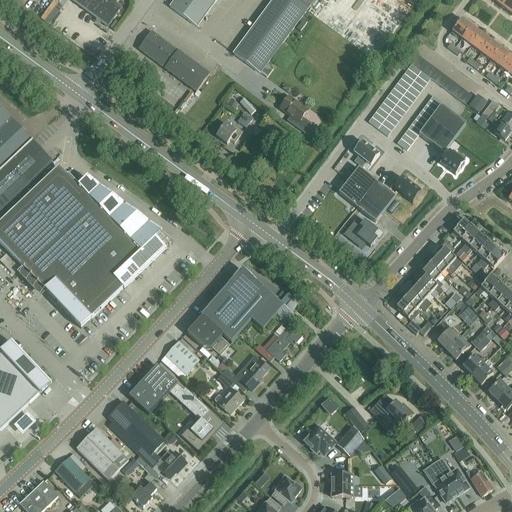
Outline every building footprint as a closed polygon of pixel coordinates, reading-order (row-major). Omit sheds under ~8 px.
[(97,0),(70,0),(82,8),(87,1),(91,4),(93,1),(96,2),(97,0)] [(117,0),(97,0),(96,2),(93,1),(91,4),(87,1),(82,8),(108,28),(117,15),(118,16),(119,13),(121,9),(115,4),(118,0),(117,0)] [(175,0),(170,8),(197,28),(217,0),(175,0)] [(273,0),(233,55),(260,75),(315,0),(273,0)] [(511,0),(506,0),(501,7),(511,14),(511,12),(511,0)] [(462,20),(451,34),(456,38),(457,37),(462,40),(471,27),(462,21),(462,20)] [(139,50),(151,33),(140,24),(125,44),(135,51),(137,49),(139,50)] [(471,27),(462,40),(460,42),(465,45),(466,44),(471,47),(481,35),(471,27)] [(170,74),(183,56),(178,52),(178,53),(151,33),(139,50),(165,70),(170,74)] [(481,35),(471,47),(470,49),(475,52),(476,51),(481,54),(490,42),(481,35)] [(490,42),(481,54),(480,56),(484,60),(486,58),(490,62),(500,49),(490,42)] [(450,45),(447,49),(452,53),(455,48),(450,45)] [(455,48),(452,53),(457,57),(461,52),(455,48)] [(500,49),(490,62),(489,63),(494,67),(495,65),(500,69),(509,56),(500,49)] [(415,55),(410,51),(404,60),(409,63),(415,55)] [(415,55),(409,63),(413,67),(420,58),(415,55)] [(209,76),(183,56),(170,74),(196,93),(209,76)] [(511,57),(509,56),(500,69),(499,70),(504,74),(505,72),(510,76),(511,72),(511,57)] [(424,61),(420,58),(413,67),(418,70),(424,61)] [(471,67),(475,63),(470,59),(466,63),(471,67)] [(428,65),(424,61),(418,70),(422,73),(428,65)] [(475,63),(471,67),(477,71),(480,67),(475,63)] [(433,68),(428,65),(422,73),(426,76),(433,68)] [(411,66),(407,71),(417,78),(421,73),(411,66)] [(437,71),(433,68),(426,76),(431,79),(437,71)] [(407,71),(404,76),(413,83),(417,78),(407,71)] [(441,74),(437,71),(431,79),(435,83),(441,74)] [(421,73),(417,78),(427,85),(431,80),(421,73)] [(490,82),(494,77),(489,73),(485,78),(490,82)] [(446,78),(441,74),(435,83),(439,86),(446,78)] [(404,76),(400,81),(410,88),(413,83),(404,76)] [(494,77),(490,82),(496,86),(499,81),(494,77)] [(417,78),(413,83),(423,90),(427,85),(417,78)] [(450,81),(446,78),(439,86),(444,89),(450,81)] [(400,81),(397,85),(406,92),(410,88),(400,81)] [(454,84),(450,81),(444,89),(448,92),(454,84)] [(413,83),(410,88),(420,95),(423,90),(413,83)] [(454,84),(448,92),(452,96),(459,87),(454,84)] [(397,85),(393,90),(403,97),(406,92),(397,85)] [(463,90),(459,87),(452,96),(457,99),(463,90)] [(410,88),(406,92),(416,100),(420,95),(410,88)] [(393,90),(390,95),(399,102),(403,97),(393,90)] [(463,90),(457,99),(461,102),(467,94),(463,90)] [(406,92),(403,97),(412,104),(416,100),(406,92)] [(471,97),(467,94),(461,102),(465,105),(471,97)] [(390,95),(386,100),(396,107),(399,102),(390,95)] [(403,97),(399,102),(409,109),(412,104),(403,97)] [(433,97),(429,102),(439,109),(441,107),(443,104),(433,97)] [(471,97),(465,105),(469,109),(476,100),(471,97)] [(478,97),(476,100),(469,109),(478,115),(481,117),(478,115),(486,104),(478,97)] [(290,117),(287,122),(304,135),(312,125),(303,118),(307,112),(289,98),(280,110),(290,117)] [(386,100),(383,104),(392,111),(396,107),(386,100)] [(399,102),(396,107),(405,114),(409,109),(399,102)] [(429,102),(426,107),(435,114),(439,109),(429,102)] [(493,102),(485,112),(511,132),(511,116),(509,115),(504,121),(499,117),(497,116),(495,116),(493,115),(499,107),(493,102)] [(383,104),(379,109),(389,116),(392,111),(383,104)] [(0,172),(32,142),(0,107),(0,172)] [(396,107),(392,111),(402,119),(405,114),(396,107)] [(426,107),(422,112),(432,119),(435,114),(426,107)] [(432,119),(430,122),(455,140),(466,125),(441,107),(439,109),(435,114),(432,119)] [(379,109),(376,114),(385,121),(389,116),(379,109)] [(392,111),(389,116),(398,123),(402,119),(392,111)] [(422,112),(419,116),(428,124),(430,122),(432,119),(422,112)] [(511,132),(485,112),(482,117),(488,121),(493,125),(498,128),(493,134),(504,143),(511,132)] [(244,113),(237,120),(248,132),(255,125),(244,113)] [(376,114),(372,119),(382,126),(385,121),(376,114)] [(389,116),(385,121),(395,128),(398,123),(389,116)] [(419,116),(415,121),(425,128),(428,124),(419,116)] [(372,119),(368,124),(378,131),(382,126),(372,119)] [(385,121),(382,126),(391,133),(395,128),(385,121)] [(415,121),(411,126),(421,133),(425,128),(415,121)] [(421,133),(419,136),(444,155),(455,140),(430,122),(428,124),(425,128),(421,133)] [(476,123),(465,136),(489,156),(500,143),(476,123)] [(235,128),(233,130),(225,125),(216,137),(227,145),(230,141),(234,145),(243,133),(235,128)] [(382,126),(378,131),(387,138),(391,133),(382,126)] [(411,126),(408,131),(418,138),(419,136),(421,133),(411,126)] [(408,131),(404,135),(414,143),(418,138),(408,131)] [(404,135),(401,140),(410,147),(414,143),(404,135)] [(401,140),(397,145),(407,152),(410,147),(401,140)] [(32,142),(0,172),(0,212),(30,184),(52,163),(52,162),(52,163),(32,142)] [(360,170),(365,174),(379,156),(363,143),(362,142),(360,145),(359,144),(354,150),(355,151),(353,154),(354,154),(359,158),(355,163),(361,168),(360,170)] [(458,153),(455,157),(449,153),(450,152),(449,152),(440,165),(441,164),(455,175),(455,176),(465,163),(464,164),(462,162),(465,159),(458,153)] [(165,250),(168,247),(172,243),(168,240),(161,235),(161,234),(87,179),(79,187),(68,176),(67,177),(59,168),(48,178),(0,223),(0,244),(81,329),(123,289),(124,290),(166,251),(165,250)] [(359,170),(349,182),(367,197),(377,184),(359,170)] [(403,179),(393,190),(412,205),(421,193),(403,179)] [(349,182),(339,195),(357,209),(367,197),(349,182)] [(377,184),(367,197),(385,211),(395,198),(377,184)] [(332,224),(339,215),(343,219),(351,208),(334,195),(330,200),(323,195),(313,208),(332,224)] [(367,197),(357,209),(375,224),(385,211),(367,197)] [(376,228),(360,215),(349,228),(362,239),(358,244),(366,250),(377,237),(372,233),(376,228)] [(461,241),(475,226),(471,223),(468,226),(463,222),(450,236),(454,240),(457,237),(461,241)] [(466,245),(460,251),(456,256),(459,259),(461,257),(480,237),(475,232),(478,229),(475,226),(461,241),(466,245)] [(484,241),(480,237),(461,257),(464,260),(467,257),(473,251),(477,255),(491,240),(487,237),(484,241)] [(491,240),(477,255),(482,260),(476,265),(480,268),(496,251),(491,247),(494,244),(491,240)] [(450,256),(450,255),(454,251),(445,242),(441,247),(450,256)] [(450,256),(441,247),(438,250),(441,253),(437,258),(454,274),(462,265),(450,255),(450,256)] [(496,251),(480,268),(483,272),(489,266),(493,270),(507,255),(503,252),(500,255),(496,251)] [(4,253),(0,257),(0,262),(3,265),(9,258),(4,253)] [(429,259),(426,263),(441,277),(445,272),(451,277),(454,274),(437,258),(433,262),(429,259)] [(441,277),(426,263),(423,266),(426,269),(422,274),(425,277),(426,277),(440,290),(440,289),(443,286),(437,281),(441,277)] [(293,316),(250,278),(242,271),(235,279),(201,317),(202,318),(187,335),(204,350),(211,350),(223,337),(231,344),(251,321),(263,332),(277,316),(286,324),(293,316)] [(450,281),(455,288),(462,283),(457,276),(450,281)] [(426,277),(425,277),(422,282),(418,279),(415,282),(430,296),(434,291),(440,296),(443,292),(440,289),(440,290),(426,277)] [(489,296),(502,281),(499,278),(496,282),(491,277),(488,280),(475,295),(479,298),(484,292),(489,296)] [(502,281),(489,296),(493,301),(488,306),(491,309),(507,292),(503,288),(506,285),(502,281)] [(415,289),(411,293),(429,309),(432,305),(426,300),(430,296),(415,282),(412,286),(415,289)] [(286,300),(290,295),(284,291),(280,296),(286,300)] [(507,292),(491,309),(495,312),(500,307),(504,311),(511,302),(511,295),(511,296),(507,292)] [(429,309),(411,293),(407,298),(404,295),(400,298),(416,312),(420,307),(425,312),(429,309)] [(416,312),(400,298),(397,301),(401,305),(396,309),(411,323),(419,314),(416,312)] [(459,318),(464,322),(463,322),(470,329),(478,320),(468,309),(459,318)] [(428,323),(418,333),(423,338),(433,327),(428,323)] [(278,339),(266,352),(279,364),(285,357),(282,354),(290,345),(293,348),(302,338),(295,331),(291,335),(286,330),(285,331),(281,327),(274,335),(278,339)] [(447,352),(458,341),(461,338),(452,328),(449,331),(437,343),(447,352)] [(503,341),(508,337),(504,331),(499,335),(503,341)] [(475,349),(485,339),(481,334),(471,344),(475,349)] [(222,339),(212,349),(220,357),(230,346),(222,339)] [(485,339),(475,349),(480,353),(490,343),(485,339)] [(467,350),(458,341),(447,352),(456,361),(467,350)] [(109,357),(118,347),(112,342),(103,352),(109,357)] [(199,362),(179,343),(165,358),(186,376),(199,362)] [(0,432),(50,385),(11,344),(0,354),(0,432)] [(501,374),(511,363),(511,353),(511,354),(506,359),(506,360),(496,369),(501,374)] [(232,383),(239,390),(243,385),(252,393),(263,381),(261,379),(269,371),(263,365),(265,362),(257,355),(246,367),(237,377),(232,383)] [(215,370),(220,364),(211,357),(206,362),(215,370)] [(483,358),(479,361),(474,357),(463,368),(463,369),(472,378),(487,362),(483,358)] [(487,362),(472,378),(481,386),(481,387),(493,375),(488,370),(492,367),(487,362)] [(511,363),(501,374),(505,379),(511,372),(511,363)] [(198,453),(212,438),(224,425),(185,389),(183,391),(157,367),(129,397),(149,416),(169,394),(193,416),(197,420),(181,437),(183,439),(198,453)] [(228,393),(223,399),(220,397),(218,397),(215,401),(215,403),(217,405),(230,417),(244,402),(235,394),(239,390),(232,383),(222,375),(217,381),(224,387),(226,392),(228,393)] [(497,403),(509,391),(500,382),(488,394),(489,394),(497,403)] [(511,388),(509,391),(497,403),(506,412),(507,412),(511,407),(511,388)] [(329,400),(321,407),(330,419),(339,412),(329,400)] [(407,409),(404,411),(395,402),(387,412),(384,409),(378,416),(383,420),(389,414),(402,427),(413,415),(407,409)] [(164,443),(127,407),(123,404),(108,419),(113,424),(109,428),(139,457),(135,461),(137,464),(140,467),(151,456),(153,453),(156,450),(164,443)] [(33,422),(27,416),(14,428),(20,435),(23,438),(36,425),(33,422)] [(337,447),(349,458),(349,457),(351,459),(371,452),(353,429),(337,447)] [(330,444),(332,441),(320,430),(306,446),(318,457),(320,455),(325,459),(335,448),(330,444)] [(122,456),(101,435),(97,431),(77,451),(103,476),(122,456)] [(457,437),(449,443),(457,453),(465,447),(457,437)] [(161,460),(153,453),(151,456),(140,467),(149,475),(148,475),(152,479),(154,480),(161,472),(170,480),(178,472),(179,473),(187,465),(175,454),(172,457),(168,453),(161,460)] [(79,499),(94,485),(69,459),(55,473),(79,499)] [(442,460),(436,464),(458,497),(469,490),(457,471),(451,474),(442,460)] [(137,464),(135,461),(134,461),(127,468),(124,471),(124,470),(121,472),(125,476),(137,464)] [(430,468),(423,472),(433,487),(434,487),(446,505),(458,497),(436,464),(430,468)] [(381,476),(381,479),(384,484),(390,480),(385,473),(381,476)] [(480,487),(487,483),(482,474),(473,480),(470,475),(467,477),(477,491),(481,488),(480,487)] [(147,482),(137,492),(134,490),(132,490),(129,492),(129,495),(132,498),(131,498),(143,510),(152,500),(150,498),(156,491),(148,483),(152,479),(148,475),(144,479),(147,482)] [(352,488),(352,487),(352,476),(332,476),(332,488),(352,488)] [(164,477),(159,480),(166,490),(171,487),(164,477)] [(278,487),(280,488),(272,497),(283,506),(287,501),(289,503),(292,500),(293,501),(301,491),(285,478),(278,487)] [(406,481),(401,486),(410,498),(416,493),(406,481)] [(43,511),(58,498),(44,483),(19,506),(24,511),(43,511)] [(481,488),(477,491),(482,498),(493,491),(487,483),(480,487),(481,488)] [(354,487),(352,487),(352,488),(332,488),(332,499),(355,499),(354,487)] [(434,511),(439,509),(430,498),(425,502),(424,501),(420,504),(418,503),(410,509),(411,511),(434,511)] [(277,511),(280,509),(270,500),(259,511),(277,511)]
